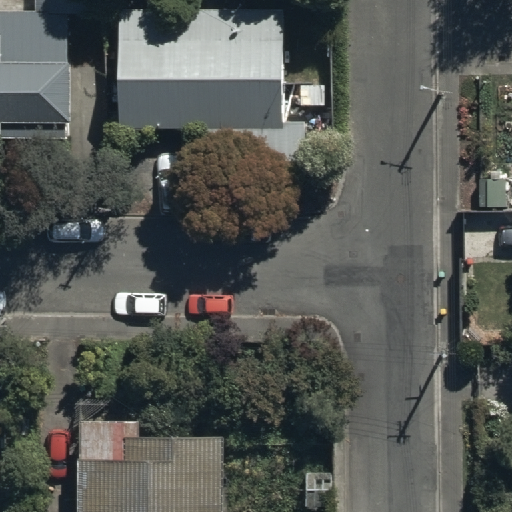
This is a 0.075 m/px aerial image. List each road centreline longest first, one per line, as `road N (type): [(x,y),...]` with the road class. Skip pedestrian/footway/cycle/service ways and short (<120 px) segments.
road 1 (residential): [(0,268),(393,270)]
road 2 (residential): [(393,270),(387,0)]
road 3 (residential): [(395,511),(393,270)]
